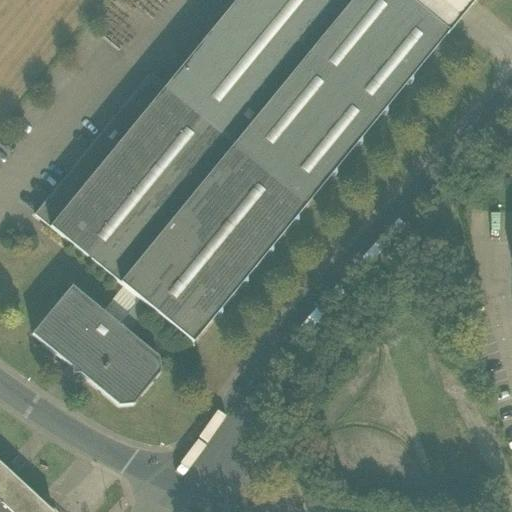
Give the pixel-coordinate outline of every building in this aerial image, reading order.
[(49,229),(138,302),(147,309),(191,346),(215,317),(220,316),(220,312),(241,286),(246,286),(245,281),(266,255),(271,255),(270,250),(291,224),(296,224),(296,219),(329,178),(334,178),(334,173),(355,147),(360,147),(359,142),(380,116),(385,116),(385,111),(405,85),(410,85),(410,80),(448,35),(405,0),(237,0),(165,88),(150,76),(34,217),(49,229)] [(405,0),(448,35),(476,0),(405,0)] [(158,360),(127,334),(118,327),(71,288),(31,337),(71,369),(72,376),(79,376),(118,408),(132,406),(159,374),(158,360)] [(138,302),(118,327),(127,334),(147,309),(138,302)] [(175,351),(183,357),(188,350),(180,344),(175,351)] [(0,504),(8,511),(49,511),(0,466),(0,504)]
